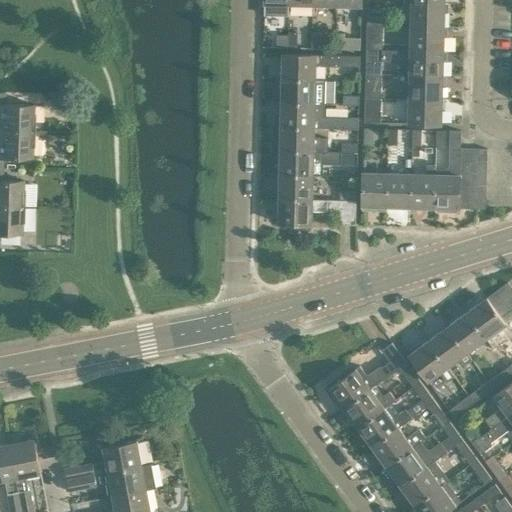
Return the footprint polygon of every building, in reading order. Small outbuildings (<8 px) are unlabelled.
[(263,0),(264,9),(288,10),(288,0),(263,0)] [(412,0),(412,24),(444,25),(445,1),(412,0)] [(383,12),(366,12),(366,22),(366,23),(383,23),(383,12)] [(366,23),(366,47),(382,47),(382,44),(383,23),(366,23)] [(411,45),(411,48),(444,49),(444,25),(412,24),(411,45)] [(287,28),(287,45),(296,44),(297,28),(287,28)] [(310,28),(310,45),(320,45),(320,29),(310,28)] [(335,29),(334,45),(344,45),(360,46),(360,34),(348,34),(344,33),(344,29),(335,29)] [(263,30),(263,43),(274,43),(274,30),(263,30)] [(366,47),(365,71),(381,71),(382,57),(402,57),(402,70),(410,70),(410,72),(443,72),(444,49),(411,48),(411,45),(382,44),(382,47),(366,47)] [(283,50),(283,75),(316,76),(316,75),(316,61),(359,62),(359,52),(316,51),(283,50)] [(365,71),(364,94),(380,95),(381,71),(365,71)] [(410,72),(410,96),(443,96),(443,72),(410,72)] [(283,75),(282,99),(314,100),(324,100),(325,75),(316,75),(316,76),(283,75)] [(0,126),(33,127),(34,102),(5,101),(5,88),(0,88),(0,126)] [(342,91),(342,101),(358,101),(359,92),(342,91)] [(364,109),(363,118),(380,119),(380,109),(380,95),(364,94),(364,109)] [(410,96),(409,120),(442,121),(442,120),(443,96),(410,96)] [(282,99),(281,123),(314,124),(341,125),(358,125),(358,113),(324,112),(324,100),(314,100),(282,99)] [(281,123),(281,146),(314,147),(314,148),(327,148),(328,134),(314,134),(314,124),(281,123)] [(363,124),(363,140),(373,140),(373,124),(363,124)] [(387,125),(387,141),(397,141),(397,125),(387,125)] [(412,125),(411,142),(421,142),(421,126),(412,125)] [(0,164),(2,164),(3,152),(33,153),(33,127),(0,126),(0,164)] [(436,126),(435,143),(444,143),(445,126),(436,126)] [(436,165),(435,204),(435,207),(436,208),(447,209),(449,207),(449,205),(459,205),(460,193),(460,181),(460,169),(461,156),(461,145),(460,145),(461,127),(449,126),(448,162),(442,165),(436,165)] [(341,139),(341,149),(346,149),(354,149),(357,149),(357,139),(341,139)] [(461,145),(461,156),(487,158),(487,146),(461,145)] [(281,146),(280,170),(313,171),(322,171),(322,161),(340,161),(341,149),(327,148),(314,148),(314,147),(281,146)] [(341,149),(340,161),(354,162),(354,149),(346,149),(341,149)] [(461,156),(460,169),(486,170),(487,158),(461,156)] [(412,170),(411,204),(435,204),(436,165),(435,165),(435,160),(426,160),(426,171),(412,170)] [(0,164),(0,202),(23,203),(24,177),(2,176),(2,164),(0,164)] [(363,202),(363,204),(364,206),(376,207),(378,205),(378,202),(386,203),(388,170),(363,169),(363,202)] [(460,169),(460,181),(486,182),(486,170),(460,169)] [(280,170),(279,194),(312,195),(313,171),(280,170)] [(388,170),(386,203),(411,204),(412,170),(388,170)] [(460,181),(460,193),(486,194),(486,182),(460,181)] [(340,196),(340,197),(356,197),(356,188),(340,187),(340,196)] [(460,193),(459,205),(483,206),(485,206),(485,204),(486,194),(460,193)] [(279,194),(278,219),(311,220),(312,207),(328,207),(340,207),(339,221),(342,221),(353,221),(356,221),(356,197),(340,197),(340,196),(312,195),(279,194)] [(0,228),(22,229),(23,203),(0,202),(0,228)] [(505,283),(488,295),(494,304),(511,291),(511,283),(509,280),(505,283)] [(511,291),(494,304),(502,314),(511,306),(511,291)] [(488,295),(467,310),(486,335),(498,327),(506,338),(511,333),(511,328),(509,324),(502,314),(494,304),(488,295)] [(511,306),(502,314),(509,324),(511,321),(511,306)] [(467,310),(448,323),(467,349),(486,335),(467,310)] [(448,323),(429,338),(448,363),(458,356),(463,362),(472,355),(467,349),(448,323)] [(326,381),(326,383),(337,398),(340,396),(345,403),(376,381),(375,381),(398,364),(399,365),(407,359),(391,338),(381,346),(389,357),(382,362),(380,362),(369,369),(366,369),(361,361),(344,373),(343,371),(340,371),(326,381)] [(429,338),(409,352),(428,378),(439,369),(446,378),(454,372),(448,363),(429,338)] [(407,359),(399,365),(413,384),(421,378),(407,359)] [(511,370),(507,363),(487,377),(493,385),(511,370)] [(487,377),(468,391),(474,398),(493,385),(487,377)] [(421,378),(413,384),(421,396),(427,403),(435,397),(421,378)] [(501,403),(485,415),(490,423),(491,425),(511,409),(511,378),(493,392),(501,403)] [(376,381),(345,403),(359,423),(385,404),(383,402),(395,395),(388,386),(382,390),(376,381)] [(468,391),(448,406),(453,413),(474,398),(468,391)] [(385,404),(359,423),(373,442),(399,424),(427,403),(421,396),(406,406),(405,405),(392,414),(385,404)] [(435,397),(427,403),(441,423),(449,417),(435,397)] [(479,433),(472,439),(479,449),(491,440),(489,438),(508,424),(511,424),(511,409),(491,425),(490,423),(478,431),(479,433)] [(463,411),(456,417),(472,439),(479,433),(478,431),(463,411)] [(449,417),(441,423),(455,442),(463,436),(449,417)] [(399,424),(373,442),(387,461),(421,437),(426,434),(419,425),(406,434),(399,424)] [(34,436),(9,441),(22,511),(35,511),(30,486),(28,486),(26,472),(40,469),(38,457),(34,436)] [(463,436),(455,442),(470,461),(478,456),(463,436)] [(91,460),(64,465),(66,476),(141,462),(136,437),(103,443),(106,458),(92,461),(91,460)] [(421,437),(387,461),(401,481),(436,456),(434,455),(446,447),(439,437),(427,445),(421,437)] [(22,511),(9,441),(0,442),(0,477),(6,476),(8,490),(6,490),(10,511),(22,511)] [(492,450),(484,456),(500,477),(507,472),(492,450)] [(436,456),(401,481),(415,500),(446,478),(448,477),(450,476),(436,456)] [(478,456),(470,461),(484,481),(492,475),(478,456)] [(141,462),(66,476),(69,488),(96,483),(96,482),(106,480),(108,493),(112,493),(146,486),(155,484),(151,460),(141,462)] [(511,478),(507,472),(500,477),(511,493),(511,478)] [(446,478),(415,500),(423,511),(441,511),(455,502),(460,498),(446,478)] [(495,479),(475,494),(480,502),(501,487),(495,479)] [(101,509),(83,511),(146,511),(150,511),(146,486),(112,493),(115,507),(101,510),(101,509)] [(511,511),(511,504),(503,493),(494,499),(503,511),(511,511)] [(475,494),(456,508),(458,511),(466,511),(480,502),(475,494)]
